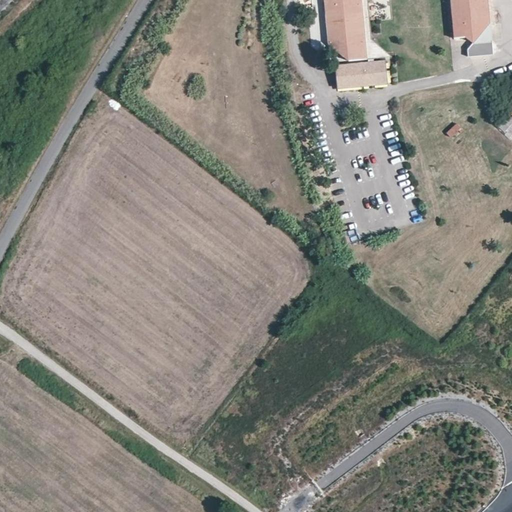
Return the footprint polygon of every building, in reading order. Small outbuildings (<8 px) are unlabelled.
[(361,0),(323,0),(327,44),(333,49),(341,48),(342,56),(348,61),(367,59),(361,0)] [(361,0),(367,59),(392,56),(371,39),(367,0),(361,0)] [(450,0),(452,25),(453,25),(490,22),(493,21),(492,14),(489,14),(487,0),(450,0)] [(452,25),(452,26),(453,37),(464,36),(464,37),(473,43),(490,42),(492,40),(491,22),(490,22),(453,25),(452,25)] [(387,61),(336,63),(337,89),(388,87),(387,61)] [(511,116),(510,115),(499,129),(511,140),(511,116)] [(457,122),(446,133),(452,139),(463,129),(457,122)]
